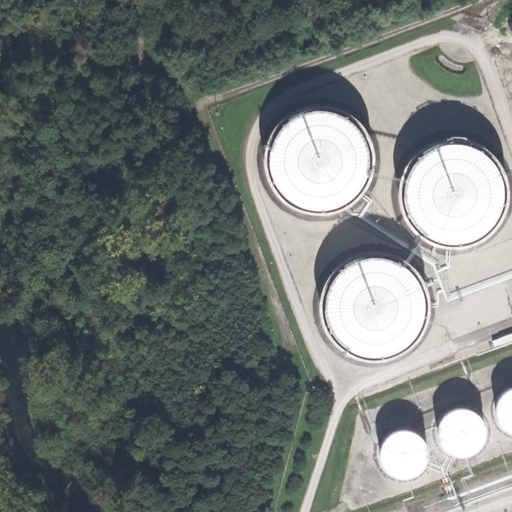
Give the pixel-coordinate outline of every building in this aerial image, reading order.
[(367,106),(357,101),(337,98),(317,103),(296,118),(286,135),(282,153),(284,170),(292,186),(305,200),(322,209),(336,211),(355,209),(373,200),(381,192),(392,175),(396,155),(393,138),(383,119),(367,106)] [(511,147),(505,141),(494,137),(474,134),(454,138),(433,154),(423,170),(420,189),(422,205),(429,222),(442,236),(459,244),(474,247),(493,245),(510,236),(511,234),(511,147)] [(428,254),(418,249),(398,247),(378,251),(357,267),(347,283),(343,301),(345,318),(353,335),(366,348),(383,357),(397,360),(416,357),(434,348),(442,341),(453,323),(457,303),(454,286),(444,268),(428,254)] [(511,333),(499,338),(501,344),(511,339),(511,333)] [(456,423),(456,432),(460,441),(467,447),(476,451),(485,451),(494,447),(500,440),(504,431),(504,422),(500,413),(493,407),(484,403),(475,403),(466,407),(460,414),(456,423)] [(398,445),(398,455),(402,463),(408,470),(417,473),(427,473),(435,469),(442,463),(445,454),(445,444),(441,436),(435,429),(426,426),(416,426),(408,430),(401,437),(398,445)]
